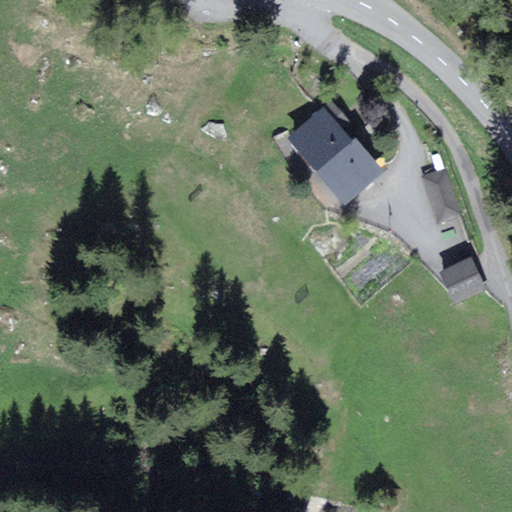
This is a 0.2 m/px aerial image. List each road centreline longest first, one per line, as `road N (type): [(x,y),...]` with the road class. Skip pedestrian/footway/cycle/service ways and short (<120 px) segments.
road 1 (residential): [(511,311),(451,132),(353,48),(226,0)]
road 2 (tertiary): [(353,0),(440,55),(511,135)]
